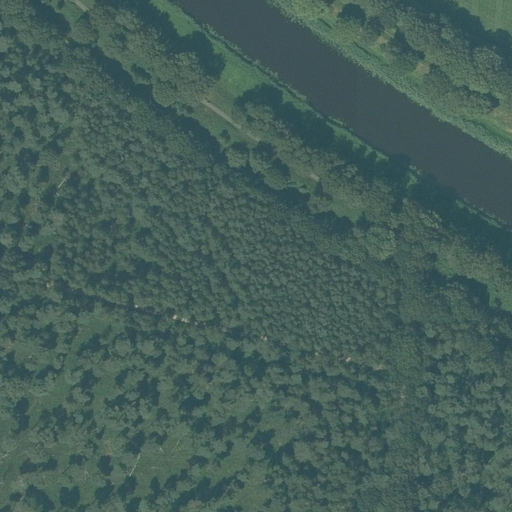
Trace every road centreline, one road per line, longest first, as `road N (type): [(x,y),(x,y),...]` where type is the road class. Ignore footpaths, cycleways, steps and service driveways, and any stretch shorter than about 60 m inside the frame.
road 1 (track): [(24,0),(99,71),(249,185),(334,227),(407,276),(411,297)]
road 2 (track): [(0,273),(405,375)]
road 3 (track): [(345,0),(511,104)]
road 4 (track): [(405,375),(394,511)]
